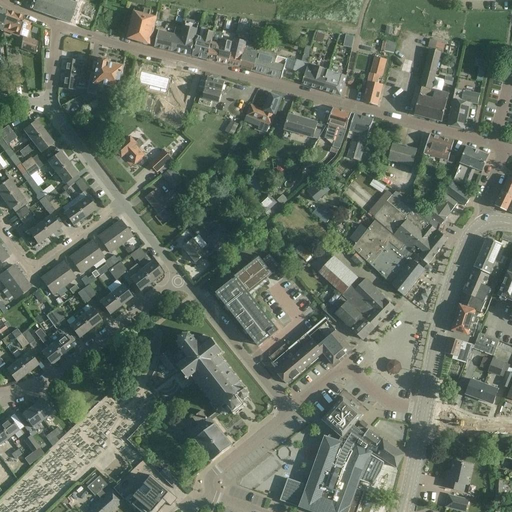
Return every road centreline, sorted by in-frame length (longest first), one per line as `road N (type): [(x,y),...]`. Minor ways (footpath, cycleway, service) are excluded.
road 1 (residential): [(503,148),(55,26)]
road 2 (residential): [(0,394),(35,382),(182,278)]
road 3 (secondary): [(423,409),(458,262),(484,223)]
road 4 (residential): [(289,412),(182,278)]
road 5 (residential): [(124,207),(30,267),(0,222)]
road 6 (residential): [(289,412),(342,367),(388,402),(423,409)]
road 7 (residential): [(124,207),(49,100)]
road 8 (residential): [(208,495),(212,473),(289,412)]
